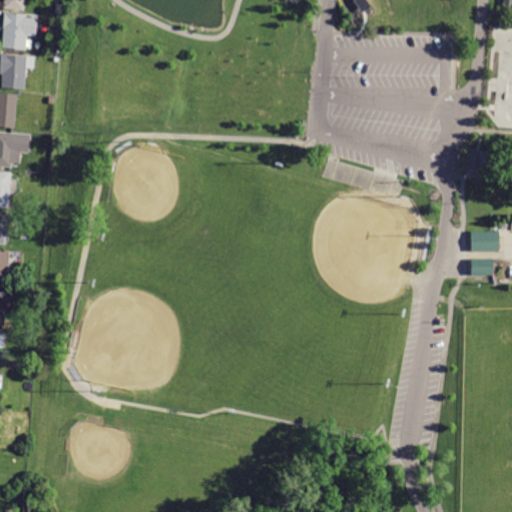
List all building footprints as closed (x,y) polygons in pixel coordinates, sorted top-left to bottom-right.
[(25,0),(24,11),(3,9),(3,0),(25,0)] [(352,0),(362,12),(370,5),(365,0),(352,0)] [(511,0),(511,9),(502,9),(502,0),(511,0)] [(5,13),(38,15),(37,29),(27,29),(26,50),(2,48),(5,13)] [(0,64),(1,53),(6,53),(6,55),(35,57),(34,70),(26,69),(25,90),(2,88),(3,75),(0,75),(0,64)] [(0,93),(18,94),(15,128),(0,127),(0,93)] [(0,132),(30,135),(28,153),(20,153),(20,162),(12,161),(12,169),(0,167),(0,132)] [(480,152),(494,154),(492,169),(478,167),(480,152)] [(0,171),(11,173),(10,181),(18,181),(17,194),(10,194),(9,208),(0,207),(0,171)] [(0,244),(0,213),(9,214),(6,245),(0,244)] [(471,231),(488,231),(499,231),(499,252),(471,252),(471,231)] [(0,285),(0,251),(9,252),(6,286),(0,285)] [(470,259),(493,259),(493,276),(471,277),(470,259)]
